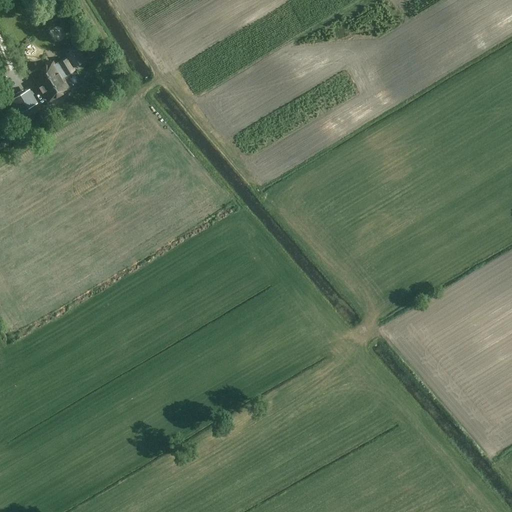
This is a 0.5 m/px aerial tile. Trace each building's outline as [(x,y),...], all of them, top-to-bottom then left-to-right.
[(55,46),(66,40),(60,28),(49,34),(55,46)] [(89,59),(96,55),(89,44),(83,47),(89,59)] [(69,57),(66,58),(72,68),(84,61),(76,48),(67,53),(69,57)] [(66,59),(58,64),(59,65),(63,72),(65,75),(73,70),(72,68),(66,58),(66,59)] [(51,63),(32,74),(40,86),(39,86),(43,93),(43,92),(48,101),(67,89),(59,75),(63,72),(59,65),(54,68),(51,63)] [(12,117),(17,115),(20,121),(36,112),(33,106),(36,104),(28,90),(18,95),(8,101),(5,103),(12,117)] [(0,105),(5,103),(8,101),(5,95),(0,98),(0,105)]
